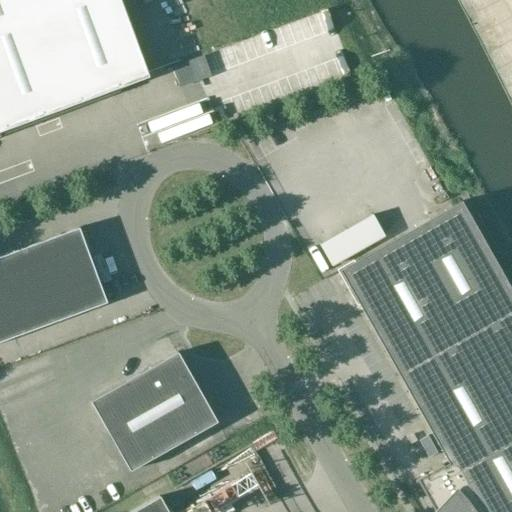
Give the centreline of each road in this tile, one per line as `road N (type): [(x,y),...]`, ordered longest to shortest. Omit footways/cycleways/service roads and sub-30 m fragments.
road 1 (unclassified): [(250,322),(276,249),(266,218),(236,166),(188,151),(153,169),(128,219),(148,269),(181,306),(213,321)]
road 2 (unclassified): [(357,511),(250,322)]
